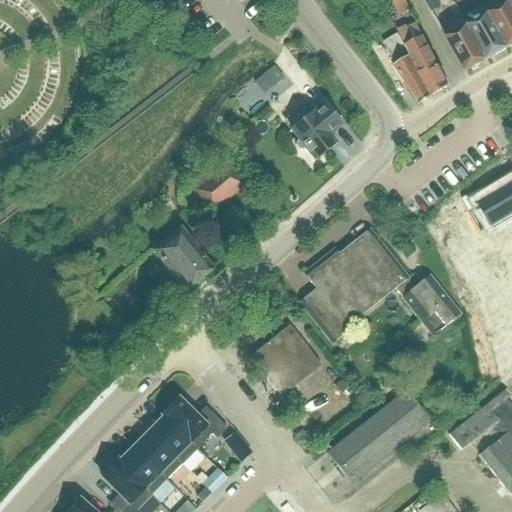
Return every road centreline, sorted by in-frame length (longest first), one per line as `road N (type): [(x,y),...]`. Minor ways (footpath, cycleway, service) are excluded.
road 1 (tertiary): [(180,341),(374,163),(390,134)]
road 2 (tertiary): [(16,511),(180,341)]
road 3 (tertiary): [(390,134),(378,106),(294,0)]
road 4 (residential): [(180,341),(280,467)]
road 5 (residential): [(390,134),(511,65)]
